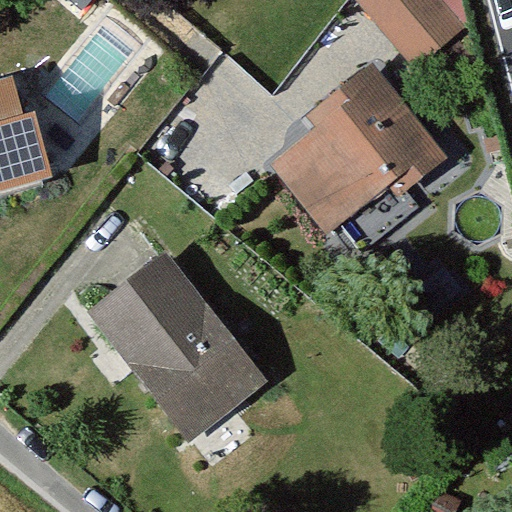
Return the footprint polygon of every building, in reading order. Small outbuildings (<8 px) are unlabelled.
[(90,0),(70,0),(82,10),(90,0)] [(443,0),(360,0),(358,2),(417,71),(468,28),(443,0)] [(376,62),(310,113),(323,130),(272,169),(328,240),(391,191),(398,200),(451,159),(376,62)] [(0,84),(0,195),(56,182),(40,118),(28,121),(18,80),(0,84)] [(270,375),(169,248),(88,313),(188,440),(270,375)]
